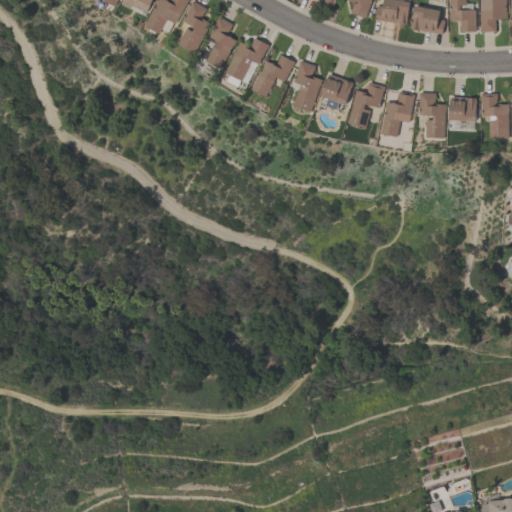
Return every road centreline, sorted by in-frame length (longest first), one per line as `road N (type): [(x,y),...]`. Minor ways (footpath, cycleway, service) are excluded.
road 1 (track): [(0,392),(60,412),(177,416),(248,416),(284,401),(348,304),(313,264),(283,254)]
road 2 (residential): [(249,0),(278,19),(396,62),(511,63)]
road 3 (track): [(283,254),(186,218),(125,167),(68,141)]
road 4 (track): [(68,141),(57,136),(18,37),(0,15)]
